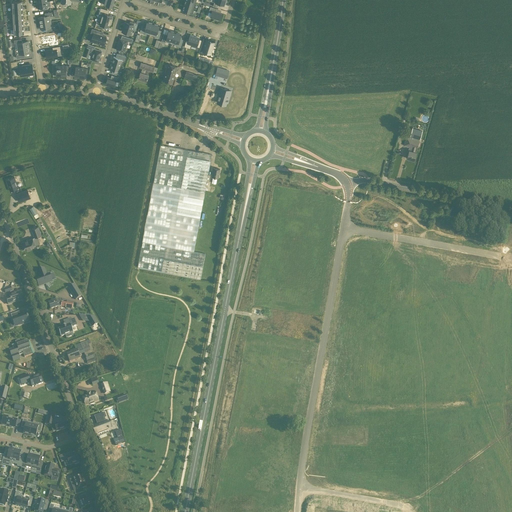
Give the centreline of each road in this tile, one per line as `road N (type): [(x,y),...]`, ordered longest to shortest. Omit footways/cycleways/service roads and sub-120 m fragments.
road 1 (secondary): [(184,511),(254,161)]
road 2 (unclassified): [(299,487),(343,229)]
road 3 (unclassified): [(82,437),(0,207)]
road 4 (unclassified): [(511,216),(364,179),(347,185)]
road 5 (track): [(164,112),(135,278)]
road 6 (unclassified): [(343,229),(505,257)]
road 7 (tertiary): [(243,140),(95,93)]
road 8 (secondary): [(260,131),(282,0)]
road 9 (track): [(33,201),(69,261),(84,208)]
